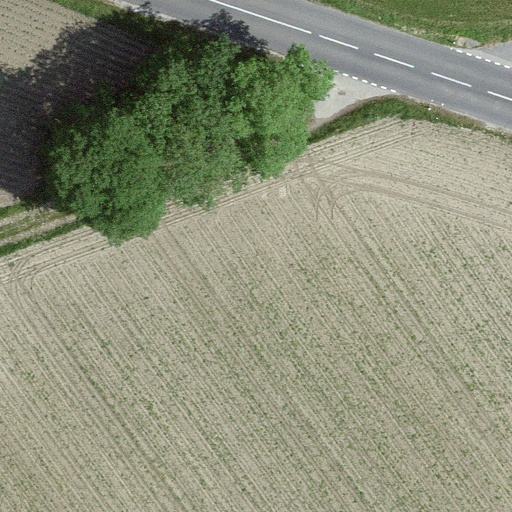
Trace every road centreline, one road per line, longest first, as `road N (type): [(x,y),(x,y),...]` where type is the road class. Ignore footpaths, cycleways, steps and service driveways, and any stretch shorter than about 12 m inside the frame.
road 1 (track): [(511,76),(0,239)]
road 2 (tertiary): [(511,98),(218,0)]
